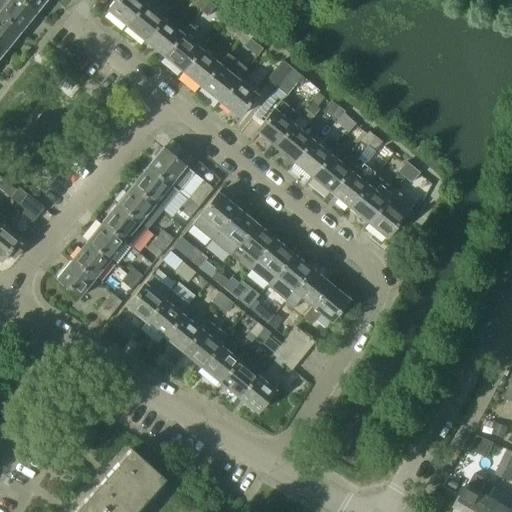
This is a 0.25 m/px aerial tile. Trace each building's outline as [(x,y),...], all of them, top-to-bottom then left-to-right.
[(33,13),(16,0),(0,0),(0,17),(18,32),(33,13)] [(16,0),(33,13),(44,0),(16,0)] [(124,27),(143,5),(136,0),(114,0),(105,12),(124,27)] [(161,20),(169,10),(155,0),(146,0),(143,5),(124,27),(143,42),(161,20)] [(199,11),(207,2),(205,0),(197,0),(193,6),(199,11)] [(206,17),(214,8),(207,2),(199,11),(206,17)] [(18,32),(0,17),(0,48),(3,51),(18,32)] [(162,57),(180,35),(161,20),(143,42),(162,57)] [(180,72),(198,50),(206,41),(187,26),(180,35),(162,57),(180,72)] [(236,41),(244,32),(238,27),(230,36),(236,41)] [(243,47),(251,37),(244,32),(236,41),(243,47)] [(199,88),(217,65),(198,50),(180,72),(199,88)] [(276,88),(291,69),(280,61),(266,80),(276,88)] [(217,103),(235,80),(217,65),(199,88),(217,103)] [(285,95),(298,79),(300,77),(291,69),(276,88),(285,95)] [(236,118),(254,96),(235,80),(217,103),(236,118)] [(280,100),(254,132),(273,148),(291,125),(298,116),(280,100)] [(329,117),(337,107),(331,102),(322,112),(329,117)] [(308,123),(319,110),(311,103),(300,116),(308,123)] [(336,123),(344,113),(337,107),(329,117),(336,123)] [(291,163),(310,140),(291,125),(273,148),(291,163)] [(366,147),(374,137),(367,132),(359,142),(366,147)] [(373,153),(381,143),(374,137),(366,147),(373,153)] [(310,178),(328,155),(310,140),(291,163),(310,178)] [(192,174),(161,149),(145,168),(176,193),(176,192),(177,193),(192,174)] [(329,193),(347,170),(328,155),(310,178),(329,193)] [(347,170),(329,193),(347,208),(366,185),(373,176),(355,161),(347,170)] [(403,177),(411,167),(405,162),(397,172),(403,177)] [(411,183),(419,173),(411,167),(403,177),(411,183)] [(176,193),(145,168),(131,187),(161,211),(176,193)] [(366,223),(392,191),(373,176),(366,185),(347,208),(366,223)] [(3,181),(0,184),(0,190),(5,195),(11,187),(3,181)] [(196,209),(211,190),(201,181),(185,200),(196,209)] [(161,211),(131,187),(115,206),(146,230),(161,211)] [(15,204),(23,194),(17,189),(9,199),(15,204)] [(403,216),(393,208),(401,199),(392,191),(366,223),(385,239),(403,216)] [(210,241),(236,209),(216,193),(190,225),(210,241)] [(23,194),(15,204),(24,211),(21,214),(32,223),(35,220),(43,209),(23,194)] [(196,209),(185,200),(180,207),(191,215),(196,209)] [(146,230),(115,206),(100,224),(123,243),(130,249),(146,230)] [(236,247),(254,224),(236,209),(210,241),(229,256),(236,247)] [(107,262),(123,243),(100,224),(85,243),(107,262)] [(255,261),(273,239),(254,224),(236,247),(255,261)] [(13,259),(27,242),(20,236),(17,240),(0,225),(0,262),(7,254),(13,259)] [(172,239),(161,231),(155,238),(166,247),(172,239)] [(166,247),(155,238),(150,244),(161,253),(166,247)] [(267,284),(291,254),(273,239),(255,261),(248,269),(267,284)] [(93,280),(107,262),(85,243),(70,262),(93,280)] [(192,263),(200,253),(193,248),(185,258),(192,263)] [(199,268),(206,258),(200,253),(192,263),(199,268)] [(284,301),(310,269),(291,254),(267,284),(266,286),(284,301)] [(77,299),(93,280),(70,262),(55,281),(77,299)] [(180,278),(188,268),(182,262),(173,272),(180,278)] [(142,277),(131,268),(125,276),(135,284),(142,277)] [(186,283),(195,273),(188,268),(180,278),(186,283)] [(311,307),(329,284),(310,269),(284,301),(283,302),(291,309),(300,298),(311,307)] [(135,284),(125,276),(120,282),(131,290),(135,284)] [(143,322),(168,292),(149,277),(125,307),(143,322)] [(229,293),(237,283),(230,278),(222,288),(229,293)] [(236,299),(244,288),(237,283),(229,293),(236,299)] [(329,322),(347,300),(329,284),(311,307),(302,317),(310,324),(319,313),(329,322)] [(162,337),(181,315),(187,307),(168,292),(143,322),(162,337)] [(217,308),(225,298),(218,292),(210,303),(217,308)] [(105,322),(121,303),(110,294),(95,313),(105,322)] [(224,313),(232,303),(225,298),(217,308),(224,313)] [(266,323),(274,313),(268,308),(260,318),(266,323)] [(273,329),(281,319),(274,313),(266,323),(273,329)] [(181,352),(199,330),(181,315),(162,337),(181,352)] [(218,345),(224,337),(205,322),(199,330),(181,352),(199,367),(218,345)] [(254,338),(262,328),(256,323),(248,332),(254,338)] [(313,342),(294,327),(286,337),(305,353),(313,342)] [(261,343),(269,333),(262,328),(254,338),(261,343)] [(305,353),(286,337),(278,347),(297,362),(305,353)] [(218,383),(236,360),(218,345),(199,367),(218,383)] [(297,362),(278,347),(271,355),(290,371),(297,362)] [(261,367),(243,352),(236,360),(218,383),(237,398),(255,375),(261,367)] [(256,413),(274,390),(255,375),(237,398),(256,413)] [(511,375),(503,399),(511,401),(511,375)] [(511,466),(511,450),(508,449),(502,462),(511,466)] [(102,511),(134,511),(164,480),(130,450),(86,498),(102,511)] [(509,481),(511,475),(511,466),(502,462),(496,474),(509,481)] [(467,484),(454,507),(455,507),(464,511),(480,511),(489,497),(495,487),(496,487),(474,473),(468,484),(467,484)] [(489,497),(480,511),(507,511),(510,509),(511,505),(511,496),(495,487),(489,497)] [(102,511),(86,498),(73,511),(102,511)]
